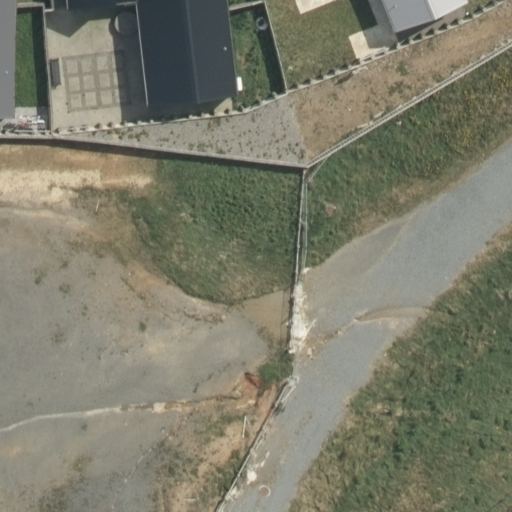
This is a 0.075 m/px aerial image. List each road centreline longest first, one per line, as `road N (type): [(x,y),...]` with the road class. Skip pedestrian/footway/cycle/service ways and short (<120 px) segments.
road 1 (track): [(133,409),(383,281),(511,189)]
road 2 (residential): [(133,409),(0,432)]
